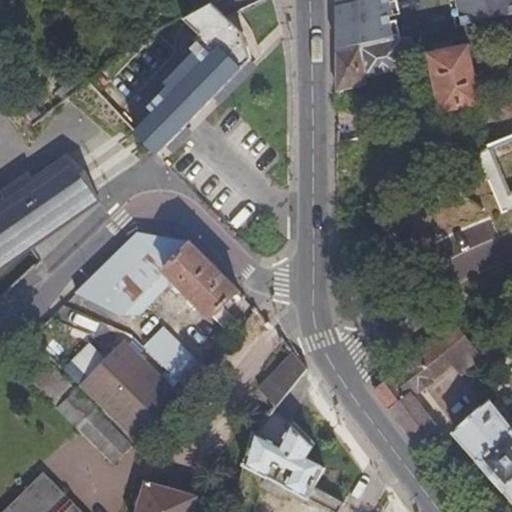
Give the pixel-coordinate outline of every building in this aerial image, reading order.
[(157,151),(249,54),(242,26),(217,0),(213,0),(208,2),(186,13),(208,34),(196,45),(200,49),(171,80),(180,89),(138,133),(157,151)] [(337,0),(337,49),(399,36),(398,33),(400,33),(396,19),(390,20),(389,15),(400,12),(396,0),(337,0)] [(460,16),(461,22),(511,10),(511,0),(449,0),(453,17),(460,16)] [(454,24),(461,22),(460,16),(453,17),(454,24)] [(411,35),(399,38),(403,54),(414,51),(411,35)] [(364,78),(405,67),(403,54),(399,38),(399,36),(337,49),(337,91),(365,85),(364,78)] [(469,43),(428,52),(440,110),(481,101),(469,43)] [(27,119),(31,123),(49,109),(42,99),(0,46),(0,86),(11,101),(27,119)] [(42,99),(49,109),(67,95),(80,84),(73,75),(42,99)] [(338,135),(338,143),(338,213),(343,210),(363,202),(388,191),(369,136),(344,142),(343,135),(338,135)] [(511,139),(478,153),(501,208),(511,203),(511,139)] [(0,195),(0,275),(0,276),(41,248),(97,192),(70,158),(34,176),(31,171),(1,186),(5,193),(0,195)] [(387,234),(363,202),(343,210),(356,261),(387,234)] [(223,318),(242,298),(199,253),(190,244),(187,244),(184,242),(140,234),(97,274),(148,325),(158,315),(140,297),(156,280),(168,291),(170,289),(173,289),(176,290),(176,292),(180,290),(211,319),(217,313),(223,318)] [(478,359),(453,324),(413,355),(416,357),(376,388),(417,441),(438,425),(415,394),(452,364),(460,373),(478,359)] [(63,370),(69,376),(80,387),(84,387),(137,441),(181,398),(123,343),(103,363),(86,347),(63,370)] [(199,368),(203,373),(217,357),(207,349),(199,359),(203,364),(199,368)] [(15,367),(57,409),(74,392),(33,350),(15,367)] [(278,408),(307,371),(295,356),(261,391),(278,408)] [(177,379),(189,391),(201,376),(189,365),(177,379)] [(171,386),(184,397),(189,391),(177,379),(171,386)] [(130,448),(74,392),(57,409),(112,465),(130,448)] [(486,406),(456,432),(511,498),(511,430),(509,433),(486,406)] [(324,468),(305,457),(314,445),(292,426),(283,446),(259,433),(254,432),(243,464),(245,466),(334,511),(340,511),(360,480),(351,473),(346,478),(336,472),(321,493),(313,489),(324,468)] [(67,511),(56,500),(62,495),(47,480),(41,485),(37,479),(18,498),(23,502),(15,511),(10,506),(3,511),(78,511),(76,510),(73,511),(67,511)] [(193,511),(197,498),(144,483),(135,511),(193,511)]
